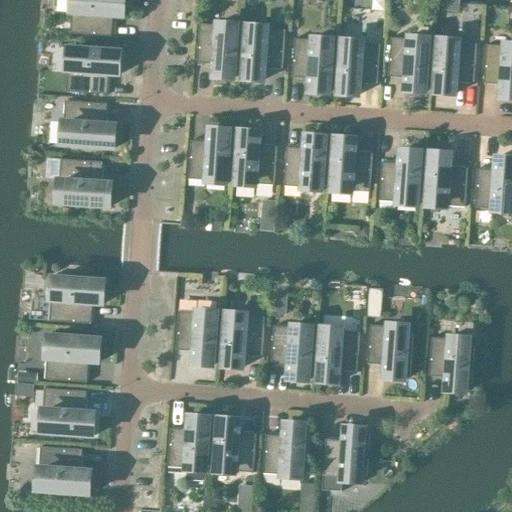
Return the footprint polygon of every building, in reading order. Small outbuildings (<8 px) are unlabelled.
[(123,17),(123,0),(69,0),(68,13),(71,13),(70,34),(111,37),(113,16),(123,17)] [(238,75),(241,32),(236,32),(237,25),(217,23),(217,26),(199,25),(196,63),(214,64),(213,77),(233,79),(233,74),(238,75)] [(241,32),(238,75),(243,75),(243,79),(263,81),(264,68),(282,69),(285,30),(267,29),(267,27),(247,25),(246,32),(241,32)] [(430,88),(433,46),(428,45),(428,38),(409,37),(408,39),(390,38),(388,77),(406,78),(405,91),(425,92),(425,88),(430,88)] [(334,90),(337,47),(332,47),(332,39),(312,38),(312,40),(294,39),(291,78),(309,79),(309,92),(328,94),(329,89),(334,90)] [(433,46),(430,88),(435,89),(435,93),(454,95),(455,81),(473,83),(476,44),(458,43),(458,40),(438,39),(438,46),(433,46)] [(337,47),(334,90),(339,90),(338,94),(358,96),(359,83),(377,84),(380,45),(362,44),(362,41),(342,40),(342,47),(337,47)] [(511,44),(504,44),(504,46),(486,45),(483,83),(501,85),(500,98),(511,98),(511,44)] [(119,75),(120,52),(66,48),(64,71),(67,72),(65,92),(107,95),(108,75),(119,75)] [(105,125),(106,104),(65,101),(63,122),(61,122),(59,145),(113,149),(115,126),(105,125)] [(231,178),(234,135),(229,135),(229,131),(210,129),(209,142),(191,141),(188,180),(206,181),(206,184),(225,185),(226,178),(231,178)] [(234,135),(231,178),(236,179),(235,186),(255,187),(255,185),(274,186),(276,147),(258,146),(259,133),(239,131),(239,136),(234,135)] [(327,185),(330,142),(325,142),(325,137),(305,136),(304,149),(286,148),(284,186),(302,188),(301,190),(321,192),(322,185),(327,185)] [(330,142),(327,185),(332,185),(331,192),(351,194),(351,191),(369,193),(372,154),(354,153),(355,140),(335,138),(335,143),(330,142)] [(422,200),(425,157),(420,157),(420,152),(401,151),(400,164),(381,163),(379,201),(397,203),(397,205),(416,207),(417,199),(422,200)] [(425,157),(422,200),(427,200),(426,207),(446,209),(447,206),(465,207),(467,169),(449,168),(450,154),(430,153),(430,157),(425,157)] [(511,158),(496,158),(495,171),(477,170),(475,208),(493,209),(492,212),(511,213),(511,158)] [(101,183),(102,163),(61,160),(59,180),(57,180),(55,203),(109,207),(111,184),(101,183)] [(102,305),(104,281),(50,277),(48,301),(51,301),(49,321),(91,324),(92,304),(102,305)] [(218,362),(221,319),(216,319),(216,312),(197,310),(196,313),(178,312),(176,350),(194,351),(193,365),(212,366),(213,362),(218,362)] [(221,319),(218,362),(223,362),(222,367),(242,368),(243,355),(261,356),(264,318),(246,316),(246,314),(226,312),(226,320),(221,319)] [(407,333),(408,326),(388,324),(388,327),(370,325),(367,364),(385,365),(384,378),(404,380),(404,375),(410,376),(413,333),(407,333)] [(313,377),(316,334),(311,334),(312,327),(292,325),(292,328),(274,326),(271,365),(289,366),(288,379),(308,381),(308,376),(313,377)] [(316,334),(313,377),(318,377),(318,382),(338,383),(339,370),(357,371),(359,333),(341,331),(341,329),(322,327),(321,334),(316,334)] [(98,363),(100,340),(45,336),(44,359),(46,359),(45,380),(86,383),(88,362),(98,363)] [(469,345),(469,338),(449,337),(449,339),(431,338),(428,376),(446,378),(445,391),(465,392),(466,388),(472,388),(475,346),(469,345)] [(84,412),(86,392),(44,389),(43,410),(40,409),(39,433),(93,436),(94,413),(84,412)] [(210,465),(213,423),(208,422),(209,418),(189,417),(188,430),(170,428),(167,467),(185,468),(185,471),(205,472),(205,465),(210,465)] [(213,423),(210,465),(215,466),(215,473),(235,474),(235,472),(253,473),(256,435),(238,433),(239,420),(219,419),(218,423),(213,423)] [(307,472),(310,429),(304,429),(304,425),(285,423),(284,436),(266,435),(263,474),(281,475),(281,478),(301,479),(301,472),(307,472)] [(367,477),(370,434),(364,433),(364,429),(345,428),(344,441),(326,440),(323,478),(341,479),(341,482),(361,483),(361,476),(367,477)] [(80,471),(82,450),(40,447),(39,468),(36,468),(34,491),(89,495),(90,471),(80,471)] [(244,492),(244,502),(254,503),(255,492),(244,492)]
